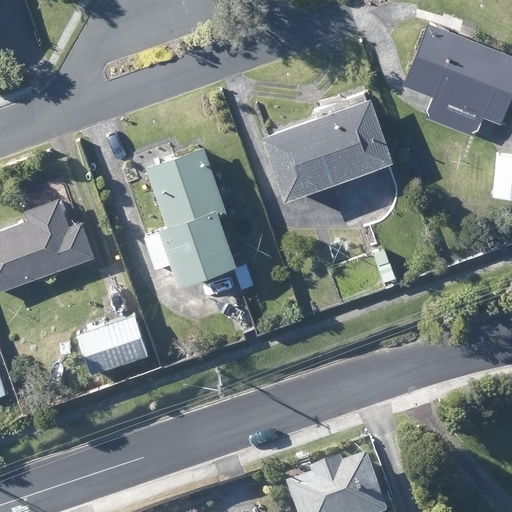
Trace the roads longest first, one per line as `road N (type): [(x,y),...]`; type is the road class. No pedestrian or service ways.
road 1 (residential): [(511,338),(0,505)]
road 2 (residential): [(275,0),(283,34),(267,52),(87,108)]
road 3 (residential): [(46,116),(118,19),(144,0)]
